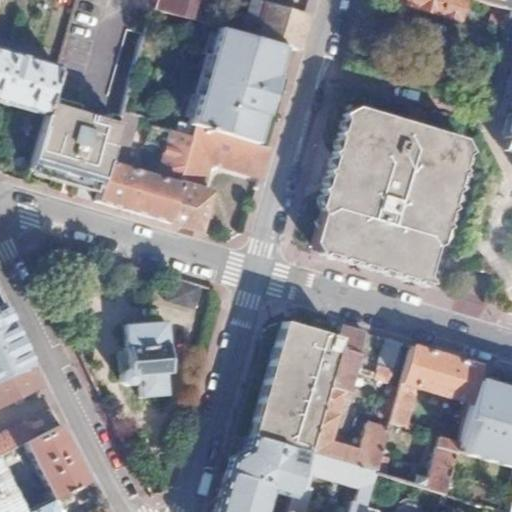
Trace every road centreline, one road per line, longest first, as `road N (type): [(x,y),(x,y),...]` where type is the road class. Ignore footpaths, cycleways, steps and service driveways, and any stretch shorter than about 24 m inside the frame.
road 1 (residential): [(130,511),(0,247)]
road 2 (residential): [(336,0),(255,275)]
road 3 (residential): [(255,275),(511,350)]
road 4 (residential): [(0,203),(27,203),(255,275)]
road 5 (residential): [(186,511),(255,275)]
